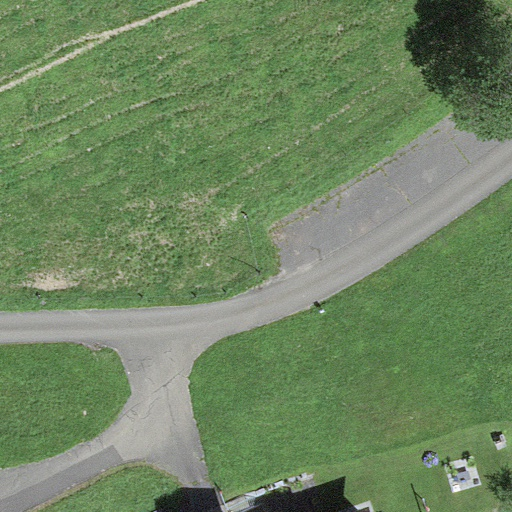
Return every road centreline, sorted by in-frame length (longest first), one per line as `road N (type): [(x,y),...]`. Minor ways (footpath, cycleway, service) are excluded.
road 1 (track): [(511,155),(290,298),(160,327),(0,332)]
road 2 (track): [(160,327),(157,386),(136,431),(0,506)]
